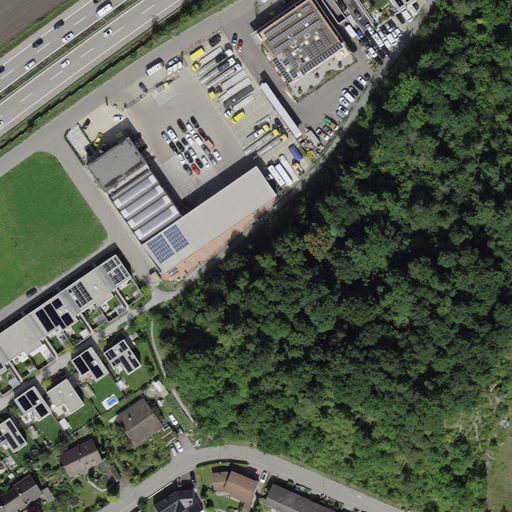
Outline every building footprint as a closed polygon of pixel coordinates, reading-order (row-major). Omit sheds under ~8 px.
[(346,48),(313,0),(303,0),(251,35),(287,87),(346,48)] [(416,1),(415,0),(356,0),(375,28),(416,1)] [(265,81),(259,85),(295,138),(301,134),(265,81)] [(129,142),(90,169),(141,244),(181,217),(129,142)] [(256,166),(181,217),(141,244),(162,274),(277,196),(256,166)] [(115,255),(101,265),(116,287),(131,277),(115,255)] [(101,265),(94,269),(110,292),(116,287),(101,265)] [(94,269),(79,279),(96,303),(98,306),(113,295),(110,292),(94,269)] [(155,272),(149,275),(156,284),(161,281),(155,272)] [(79,279),(65,289),(81,313),(96,303),(79,279)] [(65,289),(58,294),(75,317),(81,313),(65,289)] [(58,294),(43,304),(59,326),(63,331),(77,320),(75,317),(58,294)] [(43,304),(30,313),(46,336),(59,326),(43,304)] [(30,313),(23,318),(39,340),(46,336),(30,313)] [(39,340),(23,318),(8,328),(24,351),(27,355),(42,345),(39,340)] [(24,351),(8,328),(0,333),(0,346),(10,360),(24,351)] [(141,366),(124,339),(103,352),(114,369),(121,365),(127,375),(141,366)] [(10,360),(0,346),(0,361),(3,365),(10,360)] [(91,346),(70,361),(81,376),(88,371),(96,382),(109,373),(91,346)] [(84,405),(66,379),(46,392),(57,408),(64,403),(71,414),(84,405)] [(51,413),(33,386),(13,400),(24,416),(31,411),(38,421),(51,413)] [(144,400),(117,418),(136,446),(155,433),(163,429),(144,400)] [(9,418),(0,423),(0,446),(7,443),(14,453),(27,444),(9,418)] [(164,431),(163,429),(155,433),(165,447),(177,438),(169,428),(164,431)] [(92,439),(59,456),(70,477),(103,461),(92,439)] [(114,467),(100,478),(110,490),(123,479),(114,467)] [(231,472),(211,474),(213,490),(219,491),(227,491),(229,492),(228,496),(248,503),(259,483),(232,471),(231,472)] [(30,475),(13,486),(14,487),(26,505),(42,495),(30,475)] [(309,500),(272,484),(263,506),(278,511),(303,511),(308,500),(309,500)] [(14,487),(0,496),(0,503),(5,511),(14,511),(26,505),(14,487)] [(48,487),(41,491),(48,502),(54,498),(48,487)] [(175,490),(151,506),(154,511),(203,511),(205,511),(196,498),(195,487),(182,487),(183,489),(175,490)] [(74,495),(68,499),(73,507),(80,502),(74,495)] [(334,511),(308,500),(303,511),(334,511)] [(245,503),(241,511),(249,511),(252,506),(245,503)]
